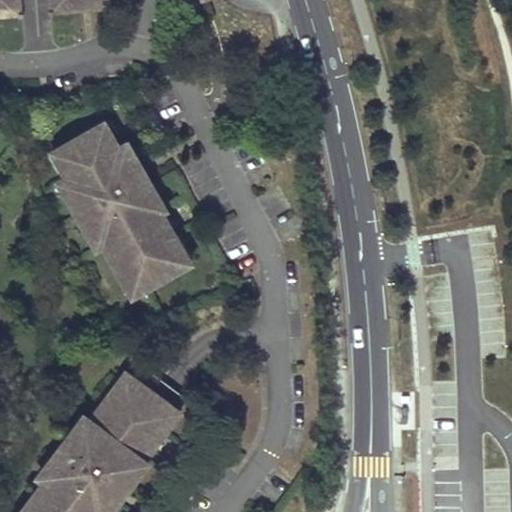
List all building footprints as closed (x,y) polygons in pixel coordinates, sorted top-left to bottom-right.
[(0,0),(0,21),(13,20),(10,0),(0,0)] [(124,10),(123,0),(42,0),(45,17),(124,10)] [(108,156),(94,133),(48,160),(61,184),(69,195),(61,200),(68,211),(71,210),(81,228),(78,230),(86,244),(94,239),(99,249),(95,251),(109,276),(106,278),(115,293),(130,285),(135,295),(174,273),(169,263),(181,255),(173,240),(168,242),(154,217),(150,219),(145,210),(153,205),(145,191),(140,193),(130,176),(134,173),(127,161),(119,166),(112,154),(108,156)] [(119,166),(127,161),(120,149),(112,154),(119,166)] [(69,195),(61,184),(54,188),(61,200),(69,195)] [(150,219),(154,217),(158,215),(153,205),(145,210),(150,219)] [(94,239),(86,244),(92,253),(95,251),(99,249),(94,239)] [(169,263),(174,273),(187,265),(181,255),(169,263)] [(130,285),(115,293),(121,304),(135,295),(130,285)] [(122,395),(128,386),(114,376),(107,384),(122,395)] [(156,420),(162,412),(128,386),(122,395),(107,384),(96,399),(98,402),(82,425),(86,429),(79,438),(72,432),(63,444),(65,446),(53,464),(50,461),(41,473),(49,479),(42,488),(37,485),(20,508),(17,506),(12,511),(107,511),(111,507),(108,504),(120,488),(124,490),(133,478),(125,472),(132,464),(136,467),(154,443),(157,445),(168,429),(156,420)] [(156,420),(168,429),(174,421),(162,412),(156,420)] [(86,429),(82,425),(78,423),(72,432),(79,438),(86,429)] [(125,472),(133,478),(139,469),(136,467),(132,464),(125,472)] [(49,479),(41,473),(34,483),(37,485),(42,488),(49,479)]
